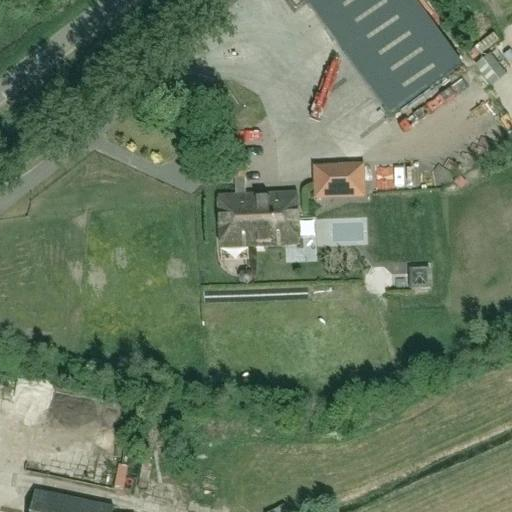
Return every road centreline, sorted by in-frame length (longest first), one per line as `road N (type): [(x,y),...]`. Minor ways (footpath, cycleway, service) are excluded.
road 1 (unknown): [(0,195),(200,43),(269,25),(306,84)]
road 2 (unclassified): [(0,92),(120,0)]
